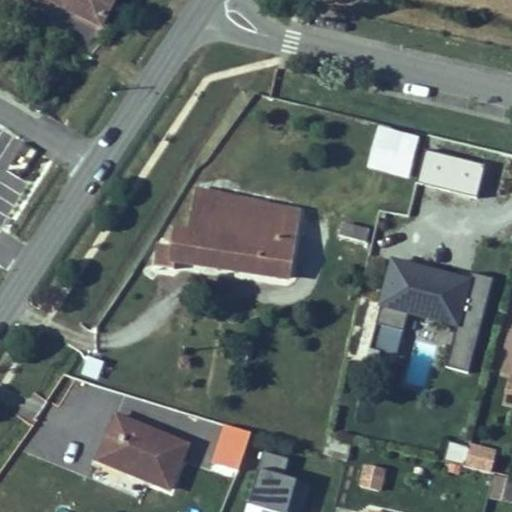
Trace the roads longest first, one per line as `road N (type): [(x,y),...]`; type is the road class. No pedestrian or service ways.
road 1 (residential): [(199,9),(291,39),(511,84)]
road 2 (secondary): [(199,9),(92,170)]
road 3 (secondary): [(92,170),(0,311)]
